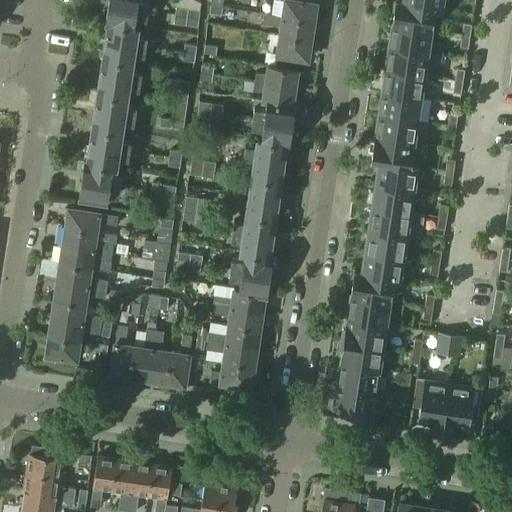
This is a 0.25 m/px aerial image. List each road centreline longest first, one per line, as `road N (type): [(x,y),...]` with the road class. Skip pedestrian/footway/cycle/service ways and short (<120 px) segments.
road 1 (residential): [(288,444),(355,0)]
road 2 (residential): [(288,444),(0,402)]
road 3 (residential): [(0,349),(42,76)]
road 4 (residential): [(511,480),(288,444)]
